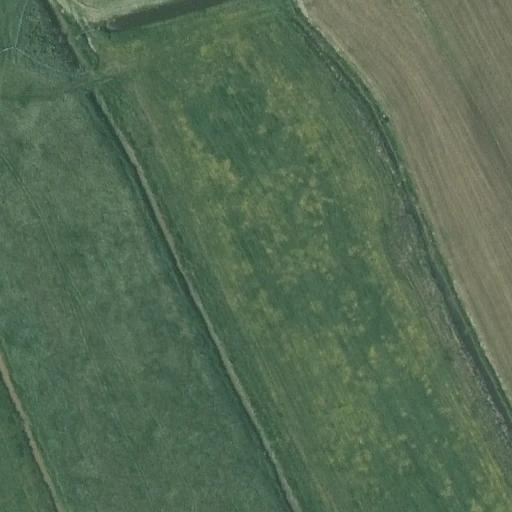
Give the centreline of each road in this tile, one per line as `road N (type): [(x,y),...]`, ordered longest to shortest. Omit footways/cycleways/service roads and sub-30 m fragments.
road 1 (track): [(71,0),(117,71),(337,505)]
road 2 (track): [(21,0),(64,87),(117,71),(186,31),(308,0)]
road 3 (track): [(359,0),(420,36),(511,173)]
